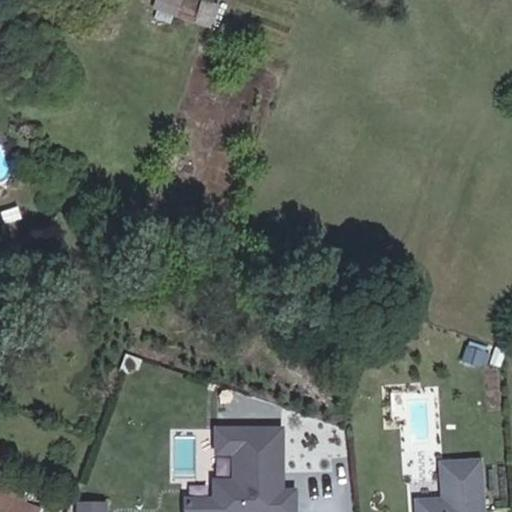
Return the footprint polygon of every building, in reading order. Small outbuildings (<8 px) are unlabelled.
[(163,0),(159,10),(186,19),(191,7),(171,0),(163,0)] [(203,25),(211,0),(171,0),(191,7),(186,19),(203,25)] [(469,356),(489,362),(495,347),(475,340),(469,356)] [(281,474),(280,413),(216,413),(216,436),(234,436),(234,465),(214,465),(214,483),(186,483),(186,508),(217,508),(217,503),(296,502),(296,474),(281,474)] [(488,511),(485,451),(445,454),(447,488),(422,490),(423,511),(488,511)] [(106,511),(106,489),(65,489),(57,511),(106,511)] [(23,505),(36,510),(40,500),(27,495),(23,505)] [(0,511),(35,511),(36,510),(23,505),(0,496),(0,511)]
